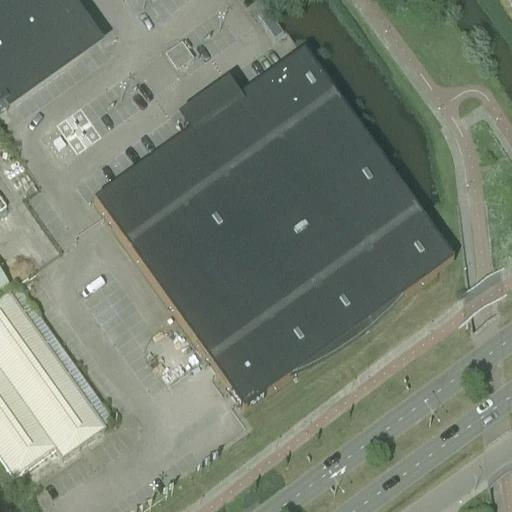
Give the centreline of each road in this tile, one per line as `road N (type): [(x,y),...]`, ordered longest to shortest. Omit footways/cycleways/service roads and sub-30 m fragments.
road 1 (unclassified): [(85,511),(168,445),(54,285),(101,248),(22,138),(143,50),(106,0)]
road 2 (secondary): [(511,339),(278,511)]
road 3 (secondary): [(359,511),(511,398)]
